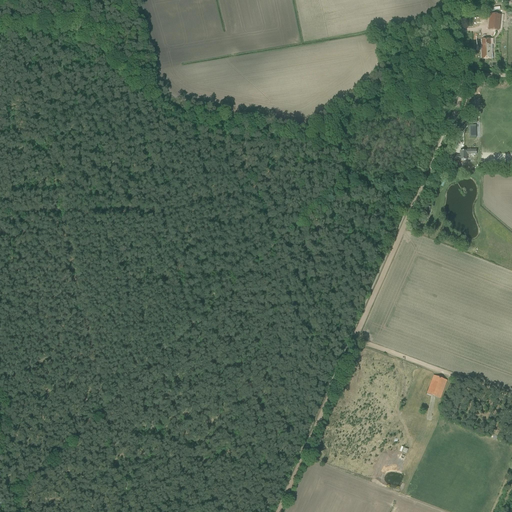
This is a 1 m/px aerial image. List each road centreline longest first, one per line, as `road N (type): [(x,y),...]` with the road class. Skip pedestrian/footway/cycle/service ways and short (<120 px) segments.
road 1 (track): [(130,74),(160,211),(59,209),(102,407),(11,493)]
road 2 (track): [(458,0),(459,98),(278,511)]
road 3 (track): [(340,113),(347,174),(271,245),(243,403),(129,464)]
road 4 (track): [(457,73),(398,75),(308,134),(282,136),(174,109),(81,30)]
road 5 (track): [(160,211),(189,324),(291,469)]
road 6 (track): [(11,0),(59,209)]
road 7 (track): [(511,394),(354,338)]
